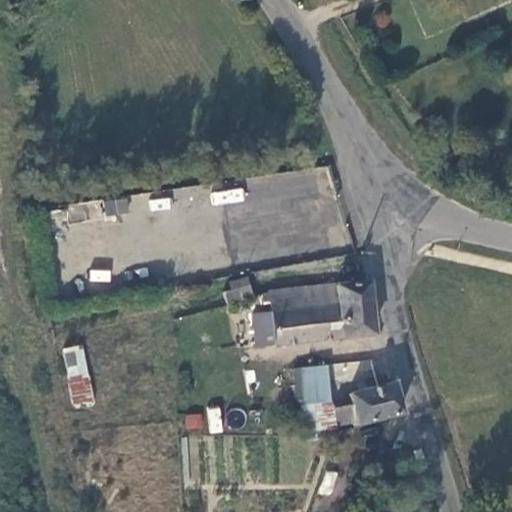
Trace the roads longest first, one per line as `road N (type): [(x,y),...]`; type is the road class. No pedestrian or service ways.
road 1 (unclassified): [(370,164),(396,335),(450,511)]
road 2 (unclassified): [(272,0),(370,164)]
road 3 (residential): [(511,236),(457,220),(370,164)]
